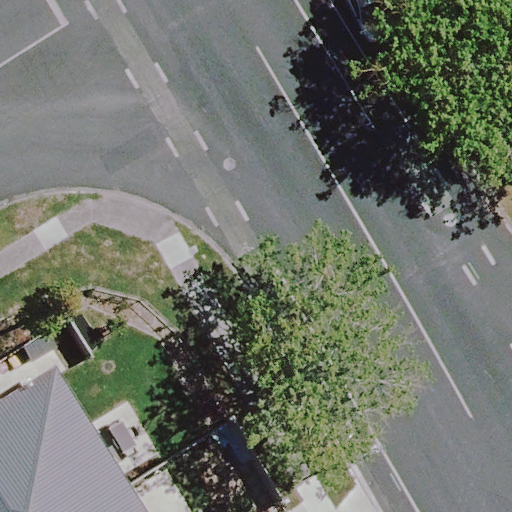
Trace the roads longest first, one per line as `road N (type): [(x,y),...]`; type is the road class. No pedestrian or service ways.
road 1 (tertiary): [(224,0),(511,486)]
road 2 (residential): [(0,65),(102,0)]
